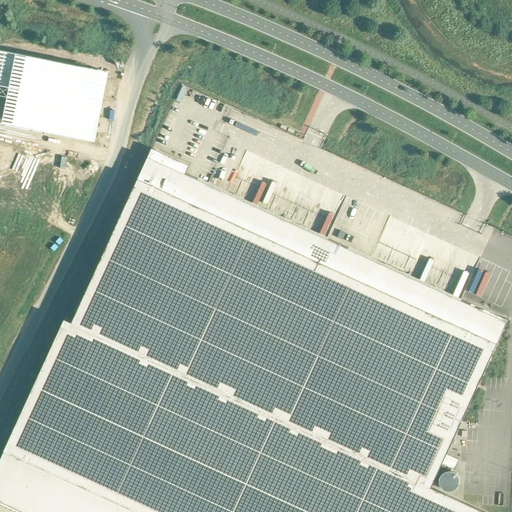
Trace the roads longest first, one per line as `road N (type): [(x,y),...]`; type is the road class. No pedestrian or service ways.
road 1 (tertiary): [(117,0),(337,90),(511,185)]
road 2 (tertiary): [(511,152),(353,66),(198,0)]
